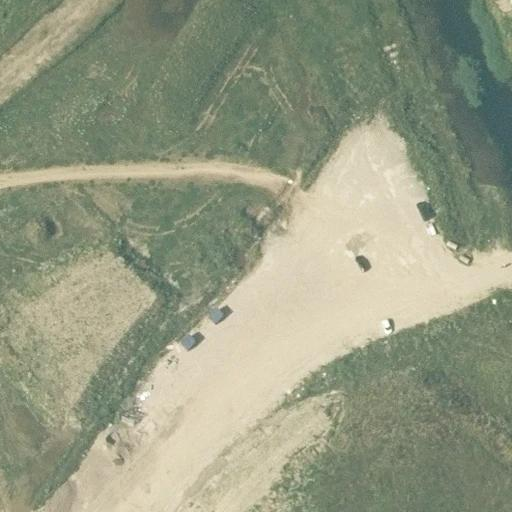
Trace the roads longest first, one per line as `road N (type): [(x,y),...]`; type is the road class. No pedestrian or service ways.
road 1 (unknown): [(476,279),(361,322),(270,371),(187,452),(141,511)]
road 2 (residential): [(356,0),(434,239),(476,279)]
